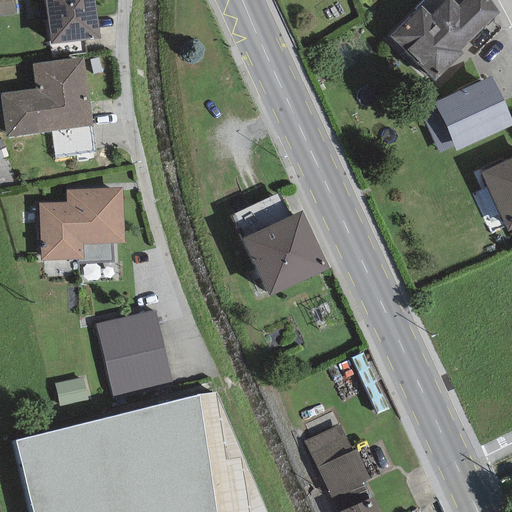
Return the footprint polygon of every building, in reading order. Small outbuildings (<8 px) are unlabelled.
[(13,0),(0,0),(0,14),(15,13),(13,0)] [(93,0),(44,0),(51,45),(99,38),(93,0)] [(416,10),(390,36),(435,81),(463,55),(460,51),(498,13),(489,0),(463,0),(458,5),(452,0),(422,0),(414,8),(416,10)] [(35,89),(0,93),(0,94),(6,137),(51,131),(92,126),(83,58),(32,64),(35,89)] [(511,123),(491,77),(434,102),(456,152),(511,126),(511,123)] [(95,153),(92,126),(51,131),(55,159),(95,153)] [(511,158),(480,173),(507,232),(511,229),(511,158)] [(124,243),(122,188),(65,190),(66,202),(38,203),(41,262),(76,260),(77,264),(113,262),(112,243),(124,243)] [(242,240),(269,297),(329,269),(302,211),(242,240)] [(154,310),(95,324),(112,397),(171,383),(154,310)] [(215,511),(199,404),(21,432),(33,511),(215,511)] [(378,511),(372,498),(369,500),(361,483),(370,479),(355,450),(352,452),(338,424),(304,441),(336,511),(378,511)]
